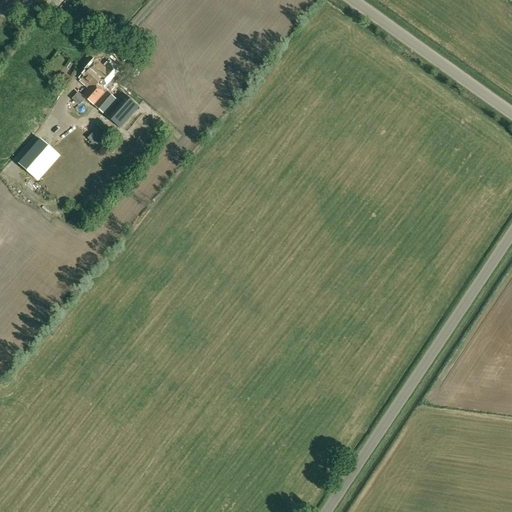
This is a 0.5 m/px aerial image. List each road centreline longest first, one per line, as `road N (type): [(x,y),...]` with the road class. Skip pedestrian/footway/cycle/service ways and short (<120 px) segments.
road 1 (unclassified): [(326,511),(511,232)]
road 2 (unclassified): [(511,116),(349,0)]
